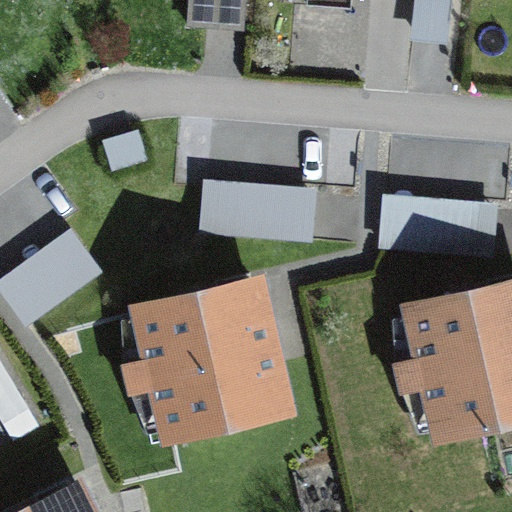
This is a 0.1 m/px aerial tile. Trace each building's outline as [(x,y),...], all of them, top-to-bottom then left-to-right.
[(246,0),(189,0),(187,29),(244,33),(246,0)] [(451,0),(415,0),(411,40),(447,44),(451,0)] [(298,191),(204,183),(200,234),(293,241),(298,191)] [(493,207),(400,199),(395,250),(489,257),(493,207)] [(69,230),(0,281),(0,289),(27,326),(100,272),(69,230)] [(171,431),(282,405),(254,284),(143,310),(154,356),(124,363),(131,392),(161,385),(171,431)] [(511,413),(511,286),(415,309),(426,355),(395,362),(402,391),(405,390),(421,429),(442,424),(443,430),(511,413)] [(85,511),(74,489),(28,511),(85,511)]
